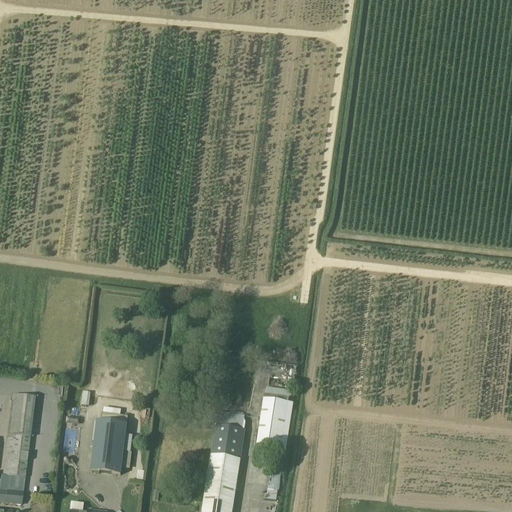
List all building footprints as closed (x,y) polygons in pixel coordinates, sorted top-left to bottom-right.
[(288,404),(288,398),(290,398),(291,393),(266,389),(265,395),(264,395),(263,400),(256,449),(281,453),(288,404)] [(83,393),(81,403),(89,404),(89,402),(90,396),(90,394),(83,393)] [(12,396),(2,477),(4,477),(2,493),(6,493),(5,505),(22,507),(24,493),(23,493),(24,479),(25,480),(35,399),(12,396)] [(233,511),(246,431),(242,431),(243,420),(243,417),(219,413),(218,418),(217,418),(216,427),(215,426),(212,444),(207,478),(201,511),(233,511)] [(97,422),(91,473),(121,477),(128,425),(127,425),(127,418),(102,415),(101,422),(97,422)] [(281,475),(270,474),(268,491),(279,492),(281,475)]
